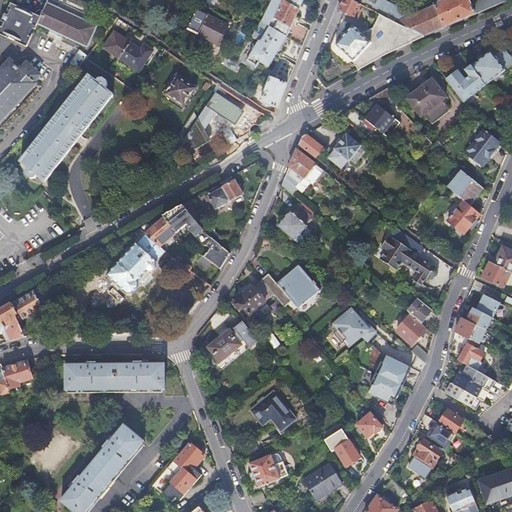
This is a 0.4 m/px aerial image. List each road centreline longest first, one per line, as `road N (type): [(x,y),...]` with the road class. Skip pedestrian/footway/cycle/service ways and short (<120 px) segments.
road 1 (residential): [(350,511),(434,372),(449,313),(511,164)]
road 2 (residential): [(292,123),(49,267)]
road 3 (residential): [(177,346),(243,255),(292,123)]
road 4 (residential): [(292,123),(511,12)]
road 5 (residential): [(0,356),(35,347),(177,346)]
road 6 (residential): [(177,346),(242,511)]
road 7 (residential): [(292,123),(332,0)]
